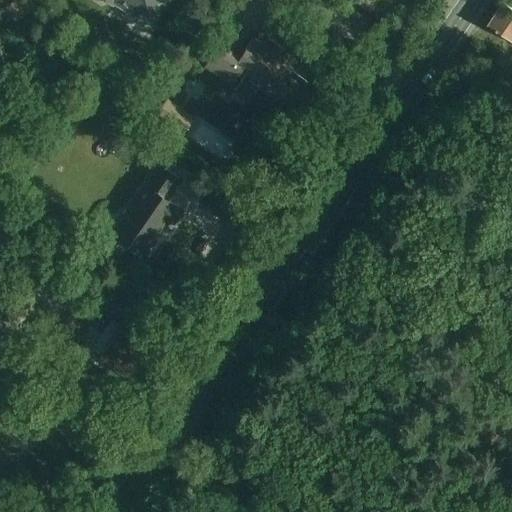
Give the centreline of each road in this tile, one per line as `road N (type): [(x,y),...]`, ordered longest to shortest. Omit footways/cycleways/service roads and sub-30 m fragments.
road 1 (secondary): [(412,87),(116,511)]
road 2 (residential): [(292,0),(412,87)]
